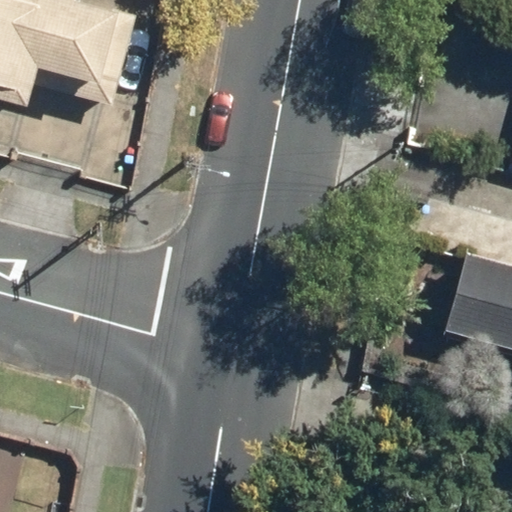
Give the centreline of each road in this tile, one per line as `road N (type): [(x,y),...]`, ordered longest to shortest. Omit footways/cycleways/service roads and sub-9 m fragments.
road 1 (secondary): [(234,347),(296,0)]
road 2 (residential): [(0,292),(234,347)]
road 3 (secondary): [(203,511),(234,347)]
